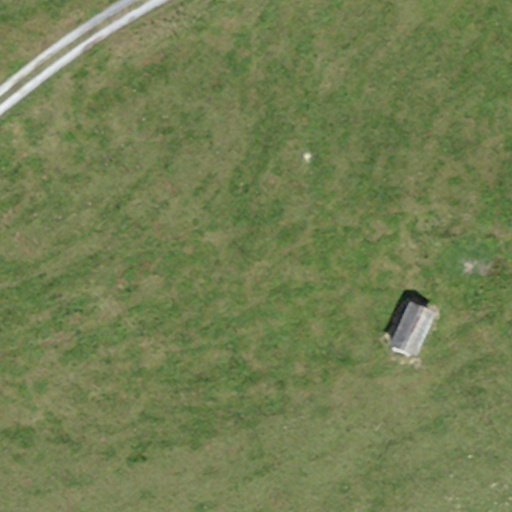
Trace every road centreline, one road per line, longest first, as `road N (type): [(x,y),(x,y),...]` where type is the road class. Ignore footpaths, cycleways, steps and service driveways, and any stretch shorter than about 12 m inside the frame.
road 1 (track): [(328,244),(300,0)]
road 2 (track): [(0,97),(135,0)]
